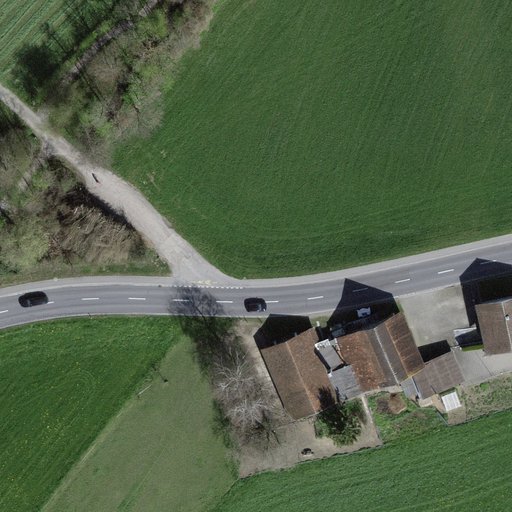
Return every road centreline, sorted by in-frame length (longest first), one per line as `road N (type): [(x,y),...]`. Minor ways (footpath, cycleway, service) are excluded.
road 1 (tertiary): [(511,256),(291,300),(43,302),(0,313)]
road 2 (track): [(45,131),(212,281),(222,299)]
